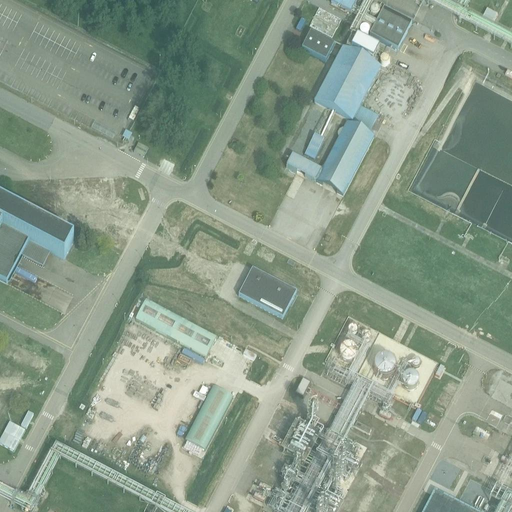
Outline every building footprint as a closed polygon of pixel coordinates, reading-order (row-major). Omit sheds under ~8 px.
[(331,0),(329,4),(349,14),(355,0),(331,0)] [(369,38),(388,48),(398,53),(412,26),(383,11),(369,38)] [(308,34),(302,45),(300,50),(323,63),(332,46),(308,34)] [(285,167),(334,193),(342,197),(370,144),(367,143),(377,124),(356,113),(378,70),(368,65),(374,54),(353,43),(347,54),(341,51),(314,104),(347,122),(321,172),(291,156),(285,167)] [(137,139),(141,131),(134,128),(130,135),(137,139)] [(323,157),(335,137),(325,130),(312,151),(323,157)] [(146,140),(142,148),(152,153),(156,145),(146,140)] [(0,279),(8,283),(19,262),(18,262),(21,256),(22,256),(29,242),(69,263),(79,244),(0,202),(0,279)] [(240,298),(282,320),(295,295),(253,273),(240,298)] [(146,301),(136,321),(206,358),(217,339),(146,301)] [(5,325),(0,334),(0,335),(26,349),(31,339),(5,325)] [(11,343),(5,353),(42,372),(47,362),(25,350),(11,343)] [(356,358),(357,354),(356,351),(354,348),(352,347),(348,346),(345,347),(342,348),(341,351),(340,354),(340,358),(342,360),(345,362),(348,363),(351,362),(354,360),(356,358)] [(395,373),(395,369),(395,365),(394,363),(392,361),(391,360),(389,359),(385,358),(382,358),(380,359),(376,361),(375,363),(374,365),(373,369),(374,373),(375,375),(376,377),(378,378),(380,379),(383,380),(386,380),(389,379),(392,377),(394,375),(395,373)] [(0,360),(0,424),(26,374),(0,360)] [(417,385),(418,382),(417,379),(416,376),(413,375),(410,374),(407,374),(404,376),(402,379),(402,382),(402,385),(404,388),(406,389),(409,390),(412,390),(414,389),(416,388),(417,385)] [(337,388),(348,394),(351,387),(340,381),(337,388)] [(295,398),(303,402),(311,386),(303,382),(295,398)] [(213,388),(185,442),(205,452),(232,398),(213,388)] [(7,411),(0,425),(0,447),(12,454),(29,422),(7,411)] [(356,423),(353,429),(368,436),(371,430),(356,423)] [(266,480),(264,486),(273,489),(275,483),(266,480)] [(423,511),(477,511),(435,490),(423,511)] [(478,504),(489,507),(492,497),(481,494),(478,504)] [(315,511),(319,504),(316,502),(315,505),(300,498),(294,511),(315,511)]
